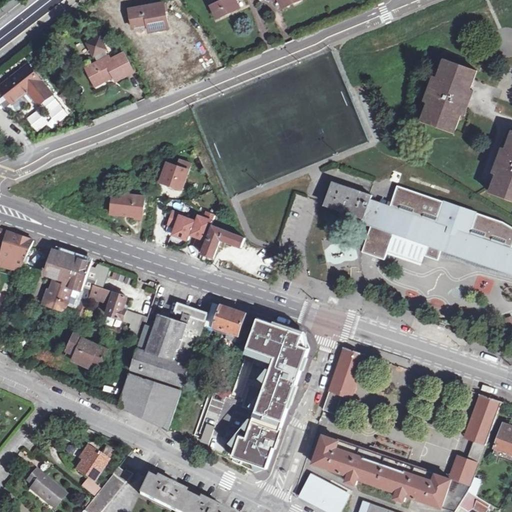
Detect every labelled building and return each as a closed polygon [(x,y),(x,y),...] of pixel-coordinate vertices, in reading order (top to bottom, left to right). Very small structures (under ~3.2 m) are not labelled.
[(217,4),(222,17),(246,9),(242,0),(219,0),(220,3),(217,4)] [(128,6),(131,25),(145,23),(146,29),(166,27),(163,2),(128,6)] [(145,23),(131,25),(132,31),(146,29),(145,23)] [(99,63),(88,69),(97,87),(114,78),(117,83),(135,73),(125,55),(111,62),(110,59),(109,60),(105,52),(108,51),(103,39),(90,44),(99,63)] [(465,107),(469,108),(471,100),(468,99),(471,90),(478,72),(446,60),(439,79),(436,87),(432,87),(429,94),(433,95),(430,104),(423,123),(455,135),(462,116),(465,107)] [(30,91),(35,98),(40,105),(54,95),(30,65),(1,88),(6,96),(13,104),(30,91)] [(16,112),(35,98),(30,91),(13,104),(6,96),(2,98),(1,104),(6,110),(7,111),(9,112),(11,112),(13,113),(14,113),(16,112)] [(511,136),(507,150),(504,159),(501,158),(499,164),(502,166),(499,175),(492,194),(511,200),(511,136)] [(163,183),(168,185),(174,187),(183,190),(191,165),(182,162),(181,165),(177,164),(176,167),(168,164),(163,183)] [(365,222),(430,244),(442,248),(511,272),(511,248),(472,235),(478,214),(444,202),(438,223),(372,200),(373,196),(334,183),(326,205),(367,219),(365,222)] [(115,192),(112,212),(143,216),(146,195),(115,192)] [(174,236),(198,246),(209,221),(184,212),(174,236)] [(246,237),(213,226),(203,254),(215,258),(221,240),(242,248),(246,237)] [(36,241),(10,233),(5,248),(0,246),(0,260),(3,262),(14,266),(12,270),(24,275),(31,256),(33,250),(36,241)] [(440,256),(442,248),(430,244),(428,252),(440,256)] [(61,254),(60,256),(94,266),(95,265),(61,254)] [(94,266),(60,256),(54,275),(56,276),(67,280),(64,286),(55,282),(46,306),(67,313),(75,289),(85,293),(93,269),(94,266)] [(14,266),(3,262),(1,266),(12,270),(14,266)] [(84,320),(92,298),(96,286),(99,278),(101,272),(93,269),(85,293),(76,317),(84,320)] [(110,304),(114,292),(96,286),(92,298),(110,304)] [(114,292),(110,304),(107,313),(125,320),(129,309),(126,309),(130,297),(114,292)] [(146,328),(144,335),(141,341),(131,369),(185,387),(199,346),(204,331),(210,315),(181,305),(177,315),(183,317),(184,313),(186,314),(185,320),(191,322),(190,325),(161,313),(156,327),(147,325),(146,328)] [(216,329),(228,333),(238,336),(240,336),(248,314),(224,306),(221,313),(216,329)] [(271,324),(255,318),(243,354),(270,363),(267,369),(265,368),(257,379),(263,383),(250,419),(247,418),(227,444),(233,448),(230,457),(250,464),(254,474),(267,469),(274,449),(276,450),(283,430),(281,429),(290,405),(292,406),(299,386),(297,385),(302,371),(304,372),(309,358),(307,357),(310,347),(306,333),(272,322),(271,324)] [(140,319),(138,325),(146,328),(147,325),(148,322),(140,319)] [(136,332),(144,335),(146,328),(138,325),(136,332)] [(76,360),(90,367),(100,346),(85,339),(86,336),(77,332),(68,353),(77,357),(76,360)] [(238,336),(228,333),(221,354),(231,357),(238,336)] [(108,350),(100,346),(90,367),(90,368),(98,372),(108,350)] [(354,398),(368,355),(346,347),(325,410),(337,414),(343,395),(354,398)] [(169,429),(182,391),(131,374),(121,405),(169,429)] [(482,394),(477,410),(497,417),(503,401),(482,394)] [(497,417),(477,410),(467,438),(478,442),(488,445),(497,417)] [(511,424),(505,423),(496,447),(511,453),(511,424)] [(206,424),(199,442),(208,445),(215,427),(206,424)] [(417,467),(361,447),(325,434),(316,463),(352,475),(350,481),(359,484),(361,479),(399,492),(397,498),(407,502),(409,496),(456,511),(457,511),(462,506),(472,490),(474,488),(417,467)] [(488,445),(478,442),(471,460),(481,464),(488,445)] [(105,449),(101,456),(106,459),(111,452),(105,449)] [(92,458),(95,452),(91,450),(84,460),(87,461),(90,457),(92,458)] [(106,459),(101,456),(95,452),(92,458),(90,457),(87,461),(80,473),(97,483),(111,462),(106,459)] [(472,484),(479,465),(460,458),(453,478),(472,484)] [(481,467),(474,488),(472,490),(479,495),(487,470),(481,467)] [(27,476),(31,480),(38,472),(34,469),(27,476)] [(87,511),(105,511),(134,475),(127,470),(125,472),(120,469),(87,511)] [(39,471),(38,472),(31,480),(30,481),(35,486),(32,489),(55,509),(67,495),(39,471)] [(340,511),(350,494),(311,473),(298,497),(327,511),(340,511)] [(150,478),(142,495),(178,511),(225,511),(226,511),(220,509),(221,507),(218,505),(215,504),(214,506),(210,504),(209,506),(179,491),(179,490),(176,488),(177,486),(173,484),(170,483),(169,484),(165,483),(164,484),(150,478)] [(95,497),(100,492),(89,484),(85,488),(95,497)] [(472,490),(462,506),(470,511),(476,508),(481,511),(488,511),(493,506),(479,495),(472,490)] [(369,511),(400,511),(373,503),(369,511)]
